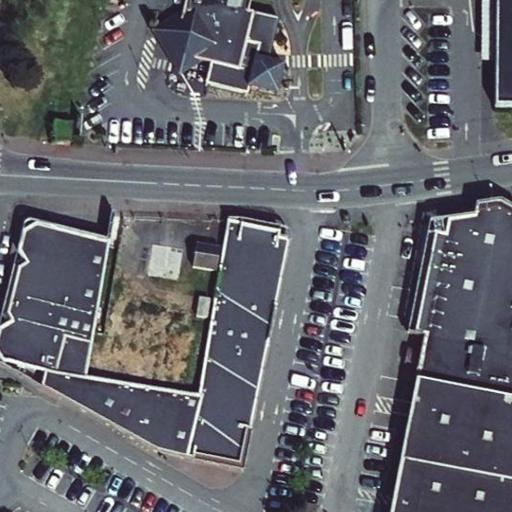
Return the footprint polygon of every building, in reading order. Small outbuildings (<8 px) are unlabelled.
[(250,15),(245,13),(249,0),(182,0),(180,10),(180,12),(178,12),(173,28),(175,29),(168,53),(198,62),(205,64),(199,84),(240,97),(242,90),(270,98),(279,69),(251,61),(255,48),(242,44),(250,15)] [(511,113),(511,0),(494,0),(494,8),(480,8),(481,66),(494,66),(495,112),(495,114),(511,113)] [(180,10),(148,27),(173,75),(198,62),(168,53),(175,29),(173,28),(178,12),(180,12),(180,10)] [(64,144),(67,125),(50,122),(45,141),(64,144)] [(418,365),(416,374),(511,392),(511,213),(496,206),(478,207),(475,220),(448,224),(446,238),(430,235),(415,321),(412,335),(426,338),(422,355),(409,353),(407,363),(418,365)] [(205,397),(252,405),(283,238),(285,229),(242,223),(228,222),(198,395),(205,397)] [(195,448),(196,447),(205,397),(198,395),(86,376),(93,335),(108,247),(23,237),(18,258),(23,266),(15,271),(3,319),(10,330),(0,336),(0,360),(5,368),(49,377),(70,381),(69,391),(165,441),(195,448)] [(283,238),(252,405),(262,406),(297,241),(283,238)] [(219,249),(194,245),(190,267),(215,271),(219,249)] [(511,511),(511,392),(416,374),(413,390),(412,390),(386,511),(511,511)] [(70,381),(49,377),(46,390),(162,452),(193,461),(195,448),(165,441),(69,391),(70,381)] [(205,397),(196,447),(242,455),(252,405),(205,397)] [(242,455),(196,447),(195,448),(193,461),(250,472),(262,406),(252,405),(242,455)]
